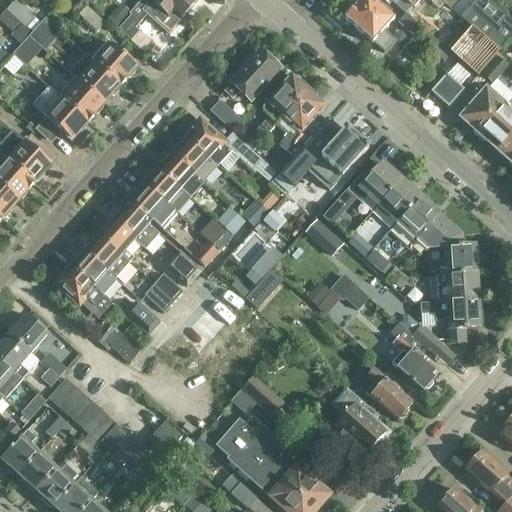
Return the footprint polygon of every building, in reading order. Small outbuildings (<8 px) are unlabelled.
[(16,0),(6,12),(32,34),(37,28),(49,40),(58,30),(55,28),(61,22),(53,15),(47,21),(45,19),(39,26),(34,22),(37,19),(16,0)] [(98,32),(105,24),(80,0),(72,9),(80,15),(79,16),(88,24),(83,31),(90,37),(96,30),(98,32)] [(141,0),(129,15),(130,16),(139,23),(136,27),(137,28),(148,16),(169,35),(192,9),(184,2),(186,0),(141,0)] [(373,44),(373,43),(386,54),(396,43),(383,31),(394,19),(372,0),(363,0),(346,20),(373,44)] [(389,0),(406,14),(413,7),(416,9),(424,0),(389,0)] [(511,36),(511,18),(490,0),(476,0),(461,18),(499,51),(511,36)] [(32,34),(6,12),(0,18),(0,20),(14,34),(12,36),(22,45),(29,38),(32,34)] [(130,16),(118,30),(139,50),(147,42),(139,34),(141,32),(137,28),(136,27),(139,23),(130,16)] [(43,50),(29,38),(22,45),(14,56),(27,68),(43,50)] [(472,41),(461,54),(475,66),(486,54),(472,41)] [(99,53),(92,61),(95,64),(120,87),(137,68),(112,45),(103,56),(99,53)] [(0,46),(0,64),(9,56),(0,46)] [(443,48),(437,56),(444,62),(450,55),(443,48)] [(407,50),(397,60),(413,76),(423,65),(407,50)] [(225,93),(234,101),(240,95),(249,103),(279,70),(261,54),(225,93)] [(497,57),(481,76),(493,86),(509,68),(497,57)] [(84,71),(76,79),(79,82),(104,105),(120,87),(95,64),(87,74),(84,71)] [(0,95),(8,101),(17,86),(0,74),(0,95)] [(449,108),(464,91),(447,75),(431,93),(449,108)] [(265,115),(269,119),(262,127),(247,144),(255,152),(270,134),(277,126),(278,127),(308,93),(296,82),(294,84),(290,80),(264,109),(265,115)] [(67,89),(60,97),(88,123),(104,105),(79,82),(71,92),(67,89)] [(463,122),(481,138),(509,107),(491,91),(463,122)] [(308,93),(278,127),(289,136),(265,163),(278,173),(280,176),(304,150),(294,141),(301,133),(303,135),(312,125),(310,124),(323,109),(321,107),(322,106),(308,93)] [(88,123),(60,97),(59,98),(63,101),(54,110),(51,107),(43,116),(71,142),(88,123)] [(232,132),(242,122),(221,102),(211,113),(232,132)] [(499,154),(511,139),(511,109),(509,107),(481,138),(499,154)] [(200,124),(185,141),(217,169),(218,168),(225,174),(238,159),(256,174),(257,173),(269,184),(273,179),(278,173),(265,163),(246,145),(233,134),(223,145),(200,124)] [(346,130),(322,157),(317,154),(333,136),(323,127),(307,145),(308,146),(304,150),(280,176),(278,173),(273,179),(302,204),(307,199),(313,192),(323,201),(368,150),(346,130)] [(22,139),(5,158),(34,184),(50,165),(22,139)] [(511,139),(499,154),(511,165),(511,139)] [(217,169),(185,141),(171,157),(204,186),(205,184),(204,183),(217,169)] [(204,186),(171,157),(157,173),(189,202),(204,186)] [(5,158),(0,163),(0,186),(17,202),(28,190),(28,191),(34,184),(5,158)] [(375,205),(398,179),(383,165),(368,181),(361,175),(346,192),(360,204),(366,196),(375,205)] [(189,202),(157,173),(142,188),(165,209),(167,207),(177,215),(189,202)] [(420,199),(398,179),(375,205),(397,224),(420,199)] [(0,186),(0,218),(2,220),(3,220),(2,219),(17,202),(0,186)] [(165,209),(142,188),(137,195),(135,193),(127,203),(151,225),(153,223),(163,231),(175,218),(165,209)] [(340,199),(324,218),(334,227),(350,209),(340,199)] [(415,240),(438,214),(420,199),(397,224),(415,240)] [(151,225),(127,203),(119,212),(121,214),(114,221),(147,250),(160,235),(150,226),(151,225)] [(239,230),(246,223),(234,212),(227,220),(239,230)] [(438,215),(438,214),(415,240),(416,241),(416,240),(429,252),(430,251),(443,250),(461,248),(460,237),(437,216),(438,215)] [(307,232),(332,256),(347,241),(322,216),(307,232)] [(147,250),(114,221),(100,236),(131,264),(135,259),(127,252),(135,242),(146,252),(147,250)] [(207,243),(219,253),(220,254),(233,239),(221,228),(207,243)] [(356,234),(349,243),(348,244),(365,259),(374,250),(356,234)] [(131,264),(100,236),(86,252),(116,280),(131,264)] [(255,284),(284,257),(274,247),(246,274),(255,284)] [(475,247),(461,248),(443,250),(445,264),(440,265),(441,277),(477,274),(475,247)] [(116,280),(86,252),(72,268),(103,297),(116,281),(116,280)] [(206,269),(211,262),(200,252),(194,258),(206,269)] [(382,262),(373,254),(367,259),(377,268),(382,262)] [(202,273),(183,256),(169,272),(182,284),(193,283),(202,273)] [(103,297),(72,268),(57,285),(80,305),(86,298),(104,315),(112,305),(103,297)] [(274,268),(247,297),(258,307),(285,279),(274,268)] [(394,284),(402,275),(396,269),(388,279),(394,284)] [(477,274),(441,277),(437,277),(438,304),(420,305),(420,306),(479,301),(477,274)] [(155,285),(175,303),(184,293),(164,275),(155,285)] [(394,284),(400,290),(409,280),(402,275),(394,284)] [(370,299),(345,278),(332,292),(343,303),(345,301),(359,312),(370,299)] [(332,292),(322,283),(308,299),(318,308),(332,292)] [(145,297),(165,315),(175,303),(155,285),(145,297)] [(236,291),(223,305),(217,299),(165,357),(183,373),(234,317),(237,320),(251,305),(236,291)] [(317,310),(302,297),(293,307),(308,321),(317,310)] [(114,306),(125,316),(146,335),(157,323),(136,303),(135,304),(129,299),(125,303),(120,299),(114,306)] [(479,301),(420,306),(421,317),(451,315),(452,325),(449,325),(450,347),(462,346),(461,331),(482,330),(479,301)] [(239,323),(240,324),(254,336),(251,339),(255,343),(258,339),(269,350),(279,339),(250,312),(239,323)] [(27,317),(10,336),(31,355),(48,336),(27,317)] [(391,334),(397,340),(393,345),(403,354),(393,365),(423,392),(434,380),(433,379),(439,373),(417,354),(423,346),(413,336),(399,325),(391,334)] [(439,342),(421,327),(413,336),(423,346),(430,352),(439,342)] [(131,366),(132,364),(142,352),(121,335),(110,349),(131,366)] [(31,355),(10,336),(0,347),(0,362),(14,375),(31,355)] [(0,390),(14,375),(0,362),(0,390)] [(49,371),(59,380),(66,372),(57,363),(49,371)] [(366,394),(382,409),(398,422),(413,404),(375,370),(368,379),(374,385),(366,394)] [(41,380),(51,389),(59,380),(49,371),(41,380)] [(254,377),(240,392),(273,420),(286,405),(254,377)] [(57,407),(75,388),(66,380),(49,400),(57,407)] [(57,407),(66,415),(83,396),(75,388),(57,407)] [(378,418),(344,389),(330,406),(343,418),(333,430),(349,445),(344,451),(360,465),(365,459),(385,435),(373,424),(378,418)] [(256,406),(240,392),(231,403),(247,417),(256,406)] [(66,415),(74,423),(92,403),(83,396),(66,415)] [(33,410),(23,401),(15,410),(25,419),(33,410)] [(83,431),(100,411),(92,403),(74,423),(83,431)] [(25,419),(15,410),(7,418),(18,428),(25,419)] [(91,438),(109,418),(100,411),(83,431),(88,435),(91,438)] [(67,424),(60,418),(51,428),(58,434),(67,424)] [(91,438),(100,445),(117,426),(109,418),(91,438)] [(239,423),(228,435),(315,511),(329,497),(297,469),(301,464),(296,459),(298,457),(292,451),(290,454),(260,427),(261,425),(253,418),(245,428),(239,423)] [(511,419),(504,428),(505,429),(500,435),(511,446),(511,419)] [(227,430),(216,421),(207,432),(217,441),(227,430)] [(157,432),(173,447),(183,437),(166,422),(157,432)] [(67,424),(58,434),(65,440),(74,430),(67,424)] [(112,449),(126,434),(117,426),(100,445),(106,451),(108,453),(112,449)] [(157,432),(149,441),(165,456),(173,447),(157,432)] [(0,455),(12,442),(2,433),(0,435),(0,455)] [(91,438),(88,435),(79,446),(90,456),(86,460),(93,466),(106,451),(100,445),(91,438)] [(315,511),(228,435),(217,448),(230,459),(228,461),(285,511),(315,511)] [(20,439),(1,461),(19,478),(39,456),(20,439)] [(106,451),(93,466),(100,472),(109,462),(117,453),(112,449),(108,453),(106,451)] [(511,511),(511,496),(500,486),(508,477),(482,453),(464,473),(493,499),(494,498),(504,507),(498,511),(511,511)] [(39,456),(19,478),(37,494),(56,471),(39,456)] [(56,471),(37,494),(54,509),(74,487),(82,480),(63,463),(56,471)] [(123,468),(115,476),(119,480),(123,475),(131,482),(122,491),(129,497),(141,484),(123,468)] [(247,510),(257,500),(240,485),(230,495),(247,510)] [(74,487),(54,509),(57,511),(83,511),(92,503),(74,487)] [(476,511),(452,491),(437,507),(442,511),(476,511)] [(102,511),(92,503),(83,511),(102,511)]
